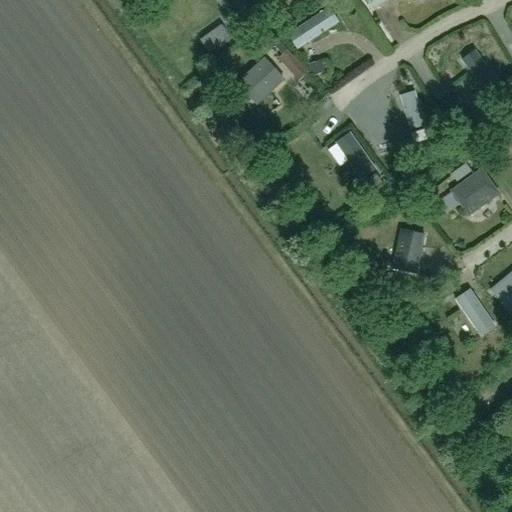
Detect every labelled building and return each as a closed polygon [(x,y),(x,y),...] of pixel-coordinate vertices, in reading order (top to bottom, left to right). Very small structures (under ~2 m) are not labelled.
[(236,0),(219,0),(233,21),(245,13),(236,0)] [(366,0),(373,11),(389,0),(366,0)] [(331,14),(327,10),(288,35),(297,50),(337,24),(334,19),(331,14)] [(474,52),(461,62),(484,93),(497,84),(474,52)] [(275,72),(261,69),(252,102),(266,106),(275,72)] [(414,93),(399,98),(410,131),(424,126),(414,93)] [(340,141),(336,145),(361,180),(375,170),(350,135),(344,138),(340,141)] [(468,216),(497,195),(480,171),(451,193),(468,216)] [(424,236),(400,231),(391,269),(415,275),(424,236)] [(511,272),(490,291),(508,314),(511,310),(511,272)] [(469,291),(455,301),(479,336),(485,334),(489,331),(493,327),(469,291)]
